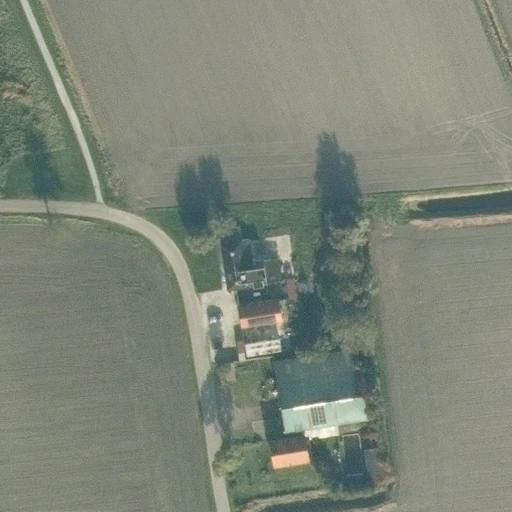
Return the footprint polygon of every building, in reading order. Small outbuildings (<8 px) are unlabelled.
[(265,284),(265,283),(281,280),(278,258),(250,262),(247,239),(240,240),(238,227),(217,230),(220,243),(219,244),(226,290),(265,284)] [(293,278),(285,279),(287,298),(295,297),(293,278)] [(240,327),(280,321),(277,299),(237,305),(240,327)] [(284,335),(250,336),(250,350),(285,348),(284,335)] [(270,441),(274,465),(307,459),(302,428),(366,418),(358,368),(354,369),(351,348),(293,358),(296,378),(276,381),(285,431),(288,431),(289,437),(270,441)] [(363,449),(367,481),(383,479),(380,448),(363,449)]
